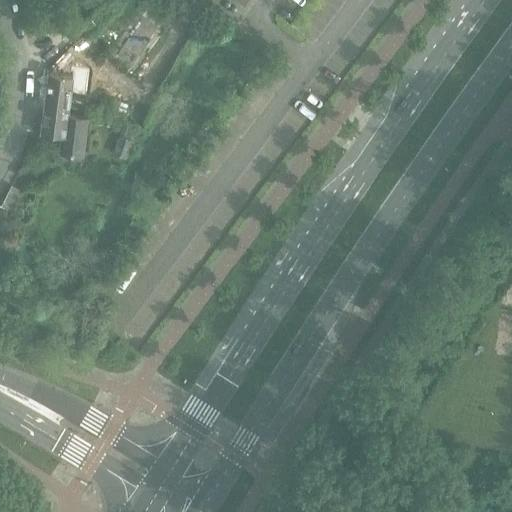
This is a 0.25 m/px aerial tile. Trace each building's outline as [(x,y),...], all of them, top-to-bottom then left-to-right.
[(72,76),(49,73),(45,102),(68,105),(72,76)] [(102,114),(114,119),(121,100),(109,96),(102,114)] [(129,103),(121,100),(114,119),(122,121),(129,103)] [(68,105),(45,102),(40,133),(62,136),(60,152),(82,154),(87,117),(67,115),(68,105)] [(119,135),(113,153),(127,158),(138,128),(125,123),(121,136),(119,135)]
